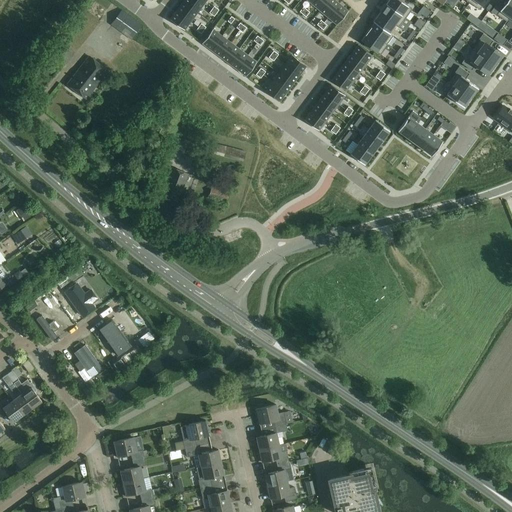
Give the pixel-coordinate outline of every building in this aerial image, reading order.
[(198,0),(184,0),(183,2),(197,12),(204,4),(198,0)] [(314,0),(311,4),(320,11),(328,0),(314,0)] [(334,0),(328,0),(320,11),(328,17),(339,4),(334,0)] [(386,3),(386,4),(405,18),(412,9),(399,0),(388,0),(386,4),(386,3)] [(471,0),(470,3),(479,10),(486,0),(471,0)] [(498,2),(490,12),(496,16),(497,15),(507,21),(508,20),(508,19),(511,12),(511,0),(506,0),(503,5),(498,2)] [(183,2),(177,10),(191,21),(197,12),(183,2)] [(339,4),(328,17),(337,25),(348,11),(339,4)] [(386,4),(379,13),(395,24),(399,27),(405,31),(411,22),(405,18),(386,4),(385,4),(386,4)] [(423,5),(421,9),(424,11),(429,15),(431,11),(423,5)] [(421,9),(417,14),(419,15),(421,14),(426,18),(429,15),(424,11),(421,9)] [(177,10),(170,19),(184,30),(191,21),(177,10)] [(141,25),(122,11),(111,25),(131,39),(141,25)] [(373,21),(374,23),(374,22),(389,33),(389,32),(395,24),(379,13),(373,21)] [(371,27),(368,31),(383,42),(384,42),(387,44),(393,36),(390,33),(389,32),(389,33),(374,22),(374,23),(371,27)] [(213,29),(202,43),(211,50),(222,36),(213,29)] [(365,35),(361,41),(380,55),(385,48),(389,51),(391,48),(387,45),(388,45),(387,44),(384,42),(383,42),(368,31),(365,35)] [(480,40),(473,49),(495,65),(502,55),(489,46),(493,41),(483,33),(479,39),(480,40)] [(498,33),(493,39),(503,46),(507,40),(498,33)] [(222,36),(211,50),(220,57),(230,42),(222,36)] [(59,56),(67,47),(58,39),(50,48),(59,56)] [(459,39),(453,47),(458,51),(464,43),(459,39)] [(230,42),(220,57),(228,63),(239,49),(230,42)] [(358,45),(351,54),(366,64),(372,55),(358,45)] [(239,49),(228,63),(237,69),(248,55),(239,49)] [(465,57),(461,63),(471,70),(475,65),(488,74),(495,65),(473,49),(467,58),(465,57)] [(351,54),(345,62),(359,73),(366,64),(351,54)] [(248,55),(237,69),(246,76),(257,62),(248,55)] [(292,55),(285,64),(299,75),(306,66),(292,55)] [(108,72),(89,57),(68,84),(86,99),(108,72)] [(345,62),(338,71),(353,82),(359,73),(345,62)] [(285,64),(279,73),(293,84),(299,75),(285,64)] [(456,73),(449,82),(451,84),(451,83),(471,98),(477,88),(478,89),(478,88),(465,79),(469,74),(459,66),(455,72),(456,73)] [(338,71),(332,80),(346,91),(353,82),(338,71)] [(279,73),(272,82),(286,92),(293,84),(279,73)] [(433,75),(426,86),(432,90),(439,80),(433,75)] [(448,81),(441,90),(445,93),(444,93),(464,107),(467,102),(471,98),(451,83),(451,84),(449,82),(448,81)] [(272,82),(265,91),(280,101),(286,92),(272,82)] [(331,85),(324,94),(338,104),(345,95),(331,85)] [(324,94),(317,102),(332,113),(338,104),(324,94)] [(317,102),(311,111),(325,122),(332,113),(317,102)] [(503,106),(494,119),(499,123),(500,123),(506,128),(507,128),(511,131),(511,112),(511,113),(509,110),(503,106),(504,106),(503,106)] [(311,111),(304,120),(319,131),(325,122),(311,111)] [(408,116),(398,131),(407,138),(418,123),(422,118),(412,111),(408,116)] [(375,120),(368,129),(383,139),(390,130),(375,120)] [(442,123),(440,125),(445,128),(449,123),(444,120),(442,123)] [(449,123),(445,128),(451,133),(456,126),(450,122),(449,123)] [(418,123),(407,138),(411,140),(411,141),(415,143),(425,129),(418,123)] [(364,126),(359,133),(363,136),(377,147),(380,143),(383,139),(368,129),(364,126)] [(425,129),(415,143),(419,146),(423,149),(433,134),(425,129)] [(433,134),(423,149),(432,156),(442,141),(433,134)] [(363,136),(357,144),(371,155),(374,151),(377,147),(363,136)] [(171,138),(168,149),(184,154),(187,144),(171,138)] [(352,140),(345,150),(350,154),(364,164),(371,155),(357,144),(352,140)] [(209,142),(207,152),(244,162),(246,152),(209,142)] [(178,202),(188,174),(174,169),(172,174),(171,173),(162,195),(178,202)] [(228,203),(230,192),(212,187),(209,198),(228,203)] [(25,205),(19,209),(26,220),(32,216),(25,205)] [(26,226),(15,234),(21,242),(31,234),(26,226)] [(90,261),(83,264),(85,271),(93,268),(90,261)] [(14,276),(18,280),(24,276),(22,274),(20,272),(18,271),(15,273),(14,276)] [(74,271),(66,277),(69,282),(78,276),(74,271)] [(0,276),(0,289),(10,282),(6,276),(2,279),(0,276)] [(61,288),(69,282),(66,277),(57,283),(61,288)] [(77,284),(65,292),(83,317),(95,308),(92,304),(98,299),(91,289),(84,294),(77,284)] [(34,301),(25,307),(29,312),(37,306),(34,301)] [(53,321),(49,324),(42,315),(36,319),(51,339),(57,335),(53,331),(58,327),(53,321)] [(112,319),(98,329),(117,356),(131,346),(112,319)] [(141,330),(145,325),(139,321),(135,326),(141,330)] [(86,345),(74,354),(80,361),(75,364),(80,372),(85,368),(91,377),(103,369),(86,345)] [(134,358),(142,352),(138,347),(130,353),(134,358)] [(119,371),(126,367),(121,359),(114,364),(119,371)] [(22,374),(17,367),(12,371),(17,377),(22,374)] [(101,381),(110,375),(106,370),(98,376),(101,381)] [(42,401),(31,387),(28,383),(24,386),(27,390),(22,394),(32,408),(42,401)] [(18,396),(15,391),(3,399),(7,404),(18,396)] [(32,408),(22,394),(12,401),(23,415),(32,408)] [(12,401),(3,408),(13,422),(23,415),(12,401)] [(284,412),(278,413),(276,405),(256,409),(259,423),(273,420),(274,427),(286,424),(285,417),(284,412)] [(176,450),(185,448),(185,449),(197,446),(195,438),(209,435),(206,421),(186,425),(186,426),(180,427),(180,428),(181,427),(184,440),(174,442),(176,450)] [(286,424),(274,427),(276,433),(256,437),(259,449),(279,445),(278,438),(283,437),(282,432),(288,430),(286,424)] [(132,460),(144,457),(143,450),(137,451),(134,437),(114,442),(117,456),(131,453),(132,460)] [(279,445),(259,449),(262,462),(275,459),(277,465),(289,462),(286,451),(281,452),(279,445)] [(197,446),(185,449),(187,457),(198,454),(201,466),(221,462),(218,450),(199,454),(197,446)] [(144,457),(132,460),(134,468),(121,471),(123,483),(143,478),(140,466),(146,465),(144,457)] [(221,462),(201,466),(196,468),(199,480),(198,480),(200,488),(212,485),(210,477),(224,474),(221,462)] [(289,462),(277,465),(278,471),(265,474),(268,486),(288,482),(285,470),(290,468),(289,462)] [(349,475),(330,480),(337,511),(339,511),(367,511),(378,510),(373,490),(377,489),(373,473),(369,474),(369,471),(366,471),(365,468),(348,471),(349,475)] [(143,478),(123,483),(126,495),(140,492),(141,499),(153,497),(152,489),(146,490),(143,478)] [(82,482),(62,486),(64,495),(53,498),(55,510),(61,509),(73,506),(72,499),(85,496),(82,482)] [(289,489),(288,482),(268,486),(270,498),(284,495),(285,502),(297,499),(295,487),(289,489)] [(214,493),(212,485),(200,488),(202,496),(203,498),(209,500),(210,507),(230,503),(227,490),(214,493)] [(153,497),(141,499),(143,507),(129,510),(129,511),(150,511),(149,506),(155,504),(153,497)] [(232,511),(230,503),(210,507),(211,511),(232,511)]
